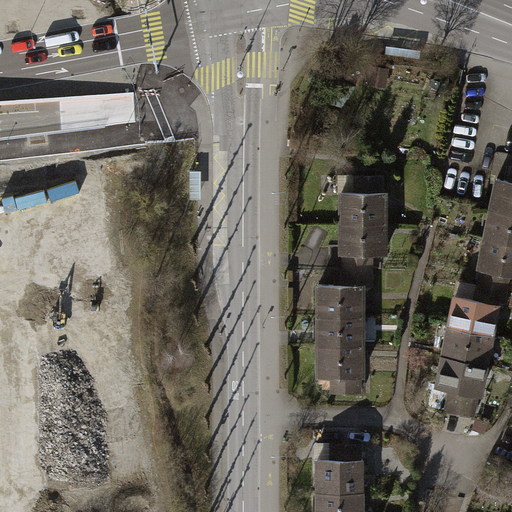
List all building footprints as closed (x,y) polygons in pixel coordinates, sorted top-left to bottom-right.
[(385,174),(353,174),(353,189),(385,189),(385,174)] [(498,179),(491,209),(511,212),(511,176),(511,181),(498,179)] [(337,190),(338,259),(341,259),(373,258),(389,258),(388,189),(385,189),(353,189),(337,190)] [(74,245),(44,247),(46,276),(100,273),(97,208),(72,210),(74,245)] [(511,212),(491,209),(486,237),(511,242),(511,212)] [(511,273),(511,242),(486,237),(480,267),(482,268),(503,272),(511,273)] [(341,259),(340,271),(374,270),(373,258),(341,259)] [(500,288),(503,272),(482,268),(479,284),(500,288)] [(364,285),(374,284),(374,270),(340,271),(340,284),(364,285)] [(330,381),(363,382),(364,285),(340,284),(319,284),(318,381),(330,381)] [(500,288),(479,284),(475,300),(497,304),(500,288)] [(450,325),(493,334),(499,304),(497,304),(475,300),(456,295),(450,325)] [(444,354),(487,363),(493,334),(450,325),(444,354)] [(487,363),(444,354),(437,384),(451,387),(478,393),(481,393),(487,363)] [(330,381),(330,396),(363,396),(363,382),(330,381)] [(451,387),(446,410),(474,416),(478,393),(451,387)] [(114,484),(144,480),(139,440),(109,443),(114,484)] [(363,511),(364,463),(316,462),(315,511),(363,511)]
